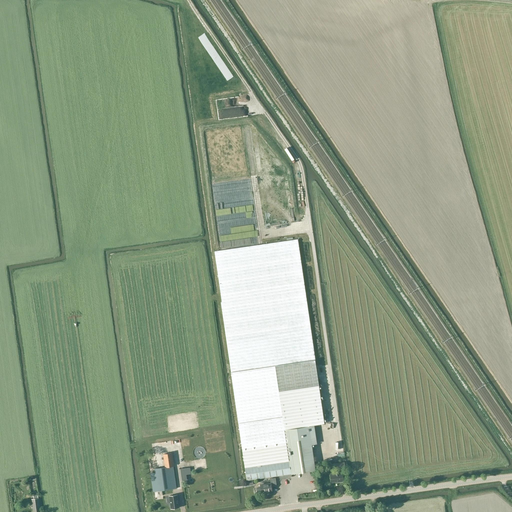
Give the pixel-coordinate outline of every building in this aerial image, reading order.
[(324,424),(311,328),(298,239),(214,251),(222,302),(221,302),(226,340),(247,481),(279,476),(279,477),(279,478),(280,478),(281,478),(282,478),(283,478),(284,477),(286,477),(287,477),(288,477),(289,477),(290,477),(291,476),(291,475),(291,474),(316,471),(312,444),(317,444),(315,431),(316,431),(315,425),(324,424)] [(205,451),(205,450),(204,448),(204,447),(203,446),(201,445),(200,445),(199,445),(198,445),(197,445),(195,445),(194,447),(193,448),(193,449),(192,451),(192,452),(193,454),(194,455),(194,456),(196,457),(197,457),(198,457),(200,457),(201,457),(203,455),(204,453),(205,452),(205,451)] [(156,472),(150,473),(153,492),(176,488),(173,466),(174,466),(172,453),(163,454),(165,467),(155,468),(156,472)] [(190,467),(179,469),(181,481),(187,480),(186,474),(191,474),(190,467)] [(342,473),(339,473),(339,471),(334,472),(335,474),(331,475),(332,482),(337,482),(343,481),(342,473)] [(257,488),(258,493),(261,492),(261,493),(272,491),(271,487),(276,487),(275,478),(270,479),(271,484),(260,485),(261,487),(257,488)] [(38,498),(38,495),(33,495),(34,499),(32,499),(33,511),(36,511),(41,511),(39,498),(38,498)] [(169,498),(167,498),(167,503),(170,503),(171,509),(179,508),(177,495),(169,496),(169,498)]
